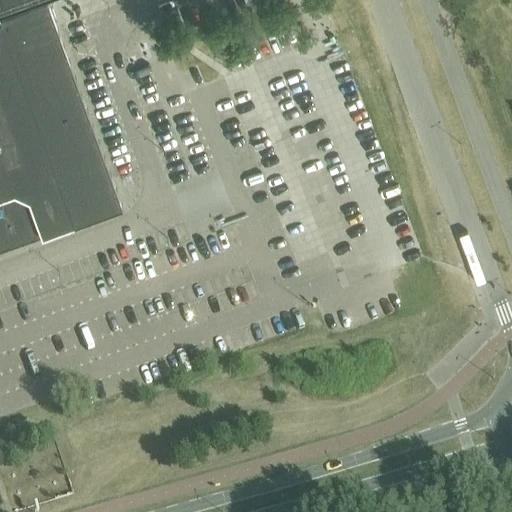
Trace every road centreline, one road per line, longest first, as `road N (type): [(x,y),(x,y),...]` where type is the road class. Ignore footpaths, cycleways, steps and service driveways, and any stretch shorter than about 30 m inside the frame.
road 1 (unclassified): [(0,269),(166,208),(100,29),(181,0)]
road 2 (unclassified): [(389,0),(511,335)]
road 3 (primary): [(498,415),(177,511)]
road 4 (unclassified): [(511,232),(425,0)]
road 5 (primary): [(279,511),(507,446)]
